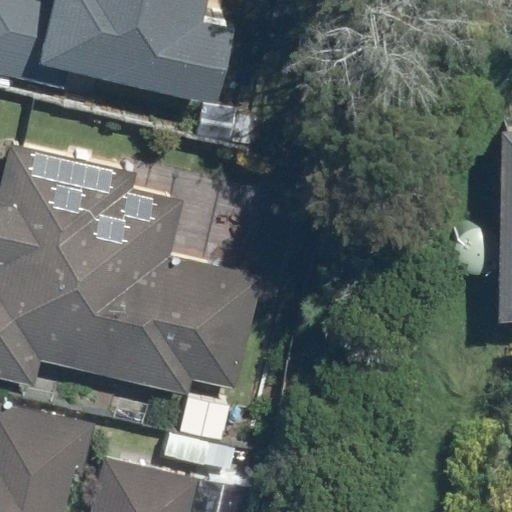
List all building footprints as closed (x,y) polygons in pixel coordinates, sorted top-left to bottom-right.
[(0,0),(0,67),(93,89),(99,63),(205,87),(223,10),(192,3),(192,0),(0,0)] [(188,97),(183,134),(247,144),(252,107),(188,97)] [(511,113),(489,113),(485,305),(511,305),(511,113)] [(0,370),(31,378),(37,353),(183,388),(188,368),(232,378),(271,213),(125,178),(129,161),(5,131),(0,153),(0,370)] [(198,461),(230,462),(231,435),(224,435),(225,391),(174,390),(172,435),(199,436),(198,461)] [(0,511),(219,511),(225,490),(190,481),(193,469),(82,443),(88,416),(0,394),(0,511)]
